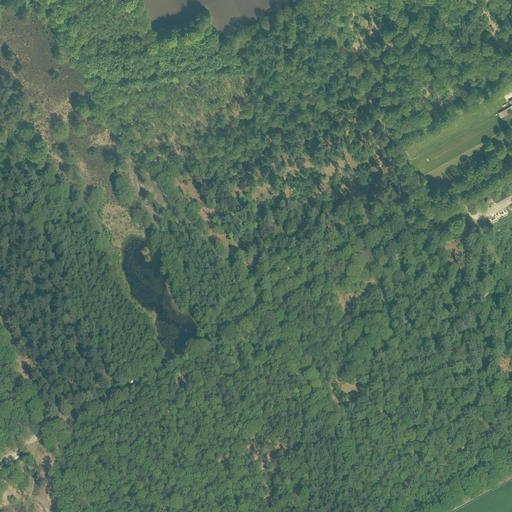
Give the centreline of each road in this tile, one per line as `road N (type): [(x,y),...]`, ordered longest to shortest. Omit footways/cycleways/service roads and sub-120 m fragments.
road 1 (unclassified): [(511,172),(69,420),(44,427),(0,421)]
road 2 (track): [(43,0),(129,158),(265,311),(302,383)]
road 3 (track): [(436,215),(319,0)]
road 4 (track): [(141,0),(157,31),(206,7),(223,36),(291,0)]
road 5 (track): [(86,511),(44,427),(0,462)]
road 6 (track): [(302,383),(371,511)]
road 7 (track): [(395,140),(511,75)]
